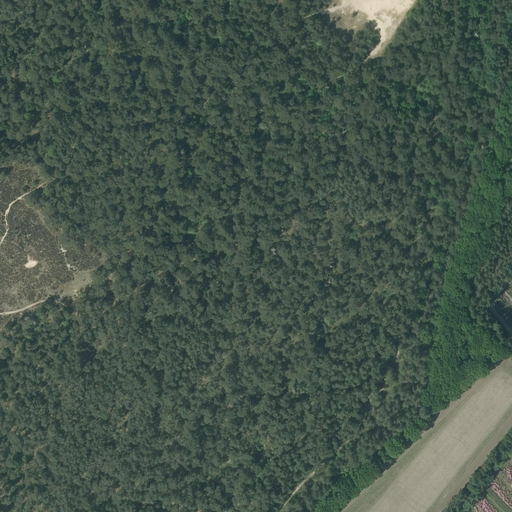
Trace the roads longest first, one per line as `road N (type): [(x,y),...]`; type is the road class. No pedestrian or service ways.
road 1 (track): [(277,511),(365,417),(404,328),(441,281),(456,209),(488,122)]
road 2 (track): [(82,324),(64,350),(56,393),(98,495)]
road 3 (track): [(359,83),(488,122)]
